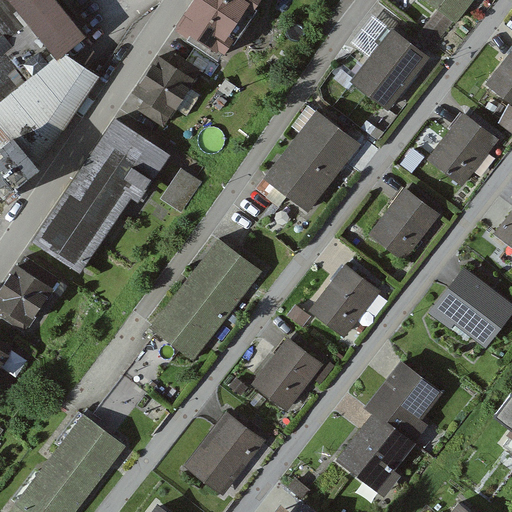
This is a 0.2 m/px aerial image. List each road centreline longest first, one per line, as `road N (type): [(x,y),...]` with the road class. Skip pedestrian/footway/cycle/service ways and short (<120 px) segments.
road 1 (residential): [(108,511),(507,0)]
road 2 (residential): [(367,0),(75,398)]
road 3 (residential): [(511,162),(240,511)]
road 4 (residential): [(178,0),(0,265)]
